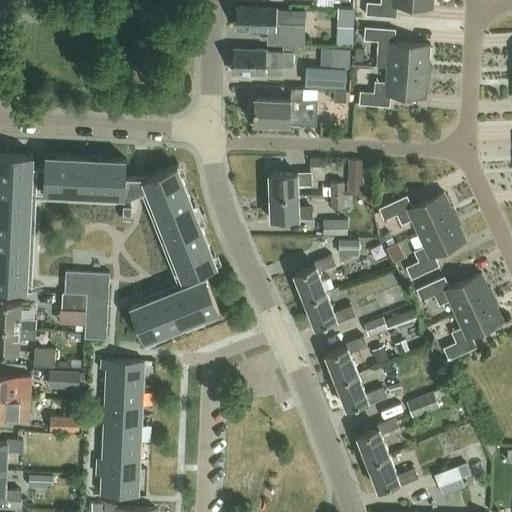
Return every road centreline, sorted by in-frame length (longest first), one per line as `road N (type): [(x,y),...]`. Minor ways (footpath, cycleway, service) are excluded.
road 1 (residential): [(461,160),(206,145)]
road 2 (residential): [(202,511),(211,365),(280,335)]
road 3 (unclassified): [(205,133),(0,120)]
road 4 (unclassified): [(280,335),(233,234),(206,145)]
road 5 (unclassified): [(346,511),(280,335)]
road 6 (residential): [(461,160),(484,3)]
road 7 (unclassified): [(205,133),(209,0)]
